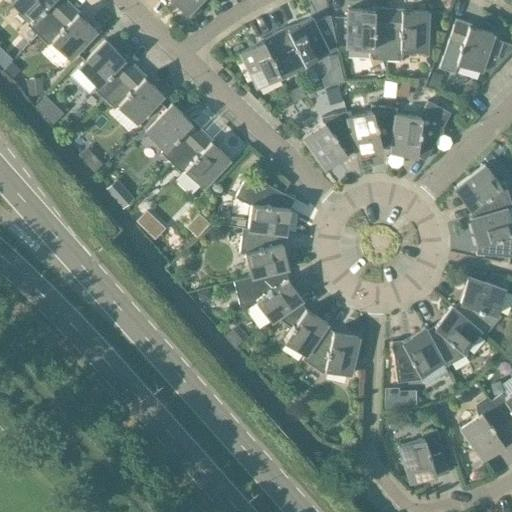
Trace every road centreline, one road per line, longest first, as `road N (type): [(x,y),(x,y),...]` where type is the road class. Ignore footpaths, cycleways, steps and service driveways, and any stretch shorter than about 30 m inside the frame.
road 1 (secondary): [(299,511),(0,174)]
road 2 (secondary): [(0,260),(67,321),(236,511)]
road 3 (residential): [(511,481),(463,502),(407,507),(371,466),(379,297)]
road 4 (residential): [(337,207),(179,53)]
road 5 (residential): [(414,203),(511,103)]
road 6 (residential): [(379,297),(413,285),(425,271),(432,235),(414,203)]
road 7 (residential): [(337,207),(327,222),(325,257),(345,287),(379,297)]
